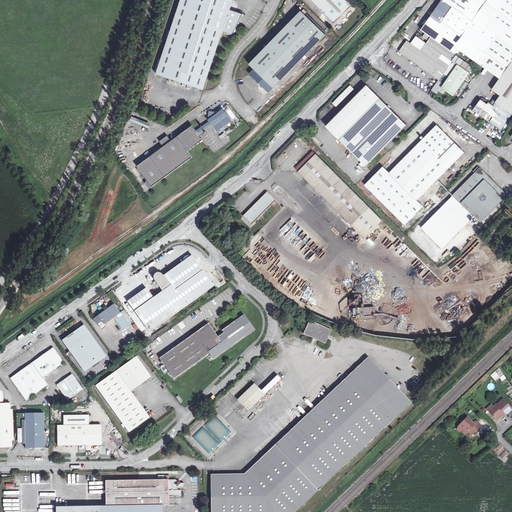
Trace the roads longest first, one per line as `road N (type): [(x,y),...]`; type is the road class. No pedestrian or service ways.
road 1 (track): [(385,0),(224,160),(40,293),(13,288)]
road 2 (unclassified): [(0,466),(113,465),(140,457),(263,346),(270,311),(187,224)]
road 3 (track): [(138,0),(118,67),(48,208),(0,275)]
road 4 (unclassified): [(369,54),(187,224)]
road 5 (unclassified): [(187,224),(0,359)]
road 6 (unclassified): [(369,54),(511,165)]
road 7 (unclassified): [(254,123),(225,91),(227,71),(277,0)]
